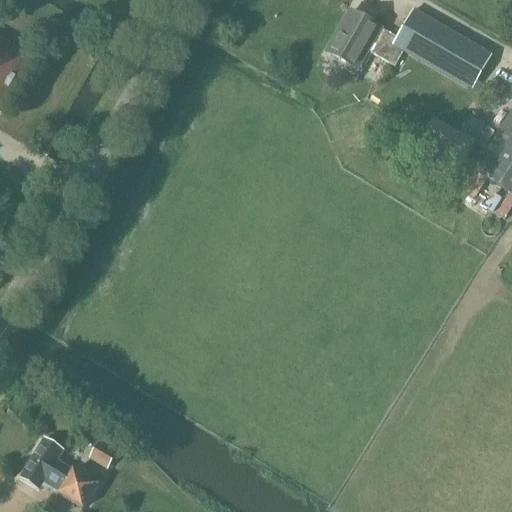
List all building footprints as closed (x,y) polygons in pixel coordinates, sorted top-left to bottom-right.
[(359,74),(370,55),(395,70),(404,55),(472,95),(493,58),(414,11),(398,40),(350,13),(327,55),(359,74)] [(0,110),(32,58),(0,39),(0,110)] [(511,198),(511,113),(474,174),(511,198)] [(465,163),(475,145),(434,120),(424,138),(465,163)] [(46,443),(22,482),(42,493),(45,488),(61,497),(61,498),(84,511),(99,489),(75,474),(59,465),(65,455),(46,443)] [(111,472),(119,458),(102,447),(94,461),(111,472)]
